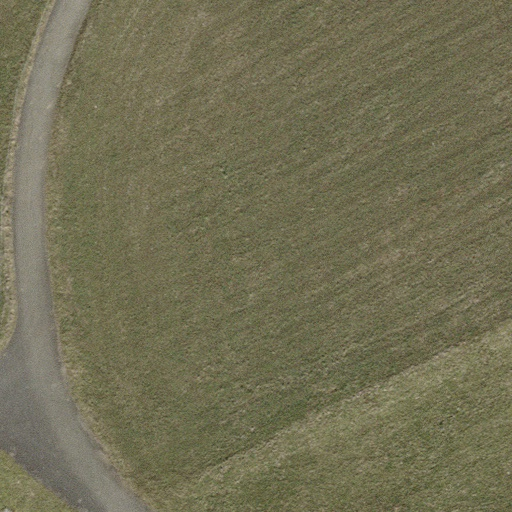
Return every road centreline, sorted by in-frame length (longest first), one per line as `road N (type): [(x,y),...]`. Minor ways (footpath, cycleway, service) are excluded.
road 1 (track): [(0,352),(126,511)]
road 2 (track): [(47,0),(0,189)]
